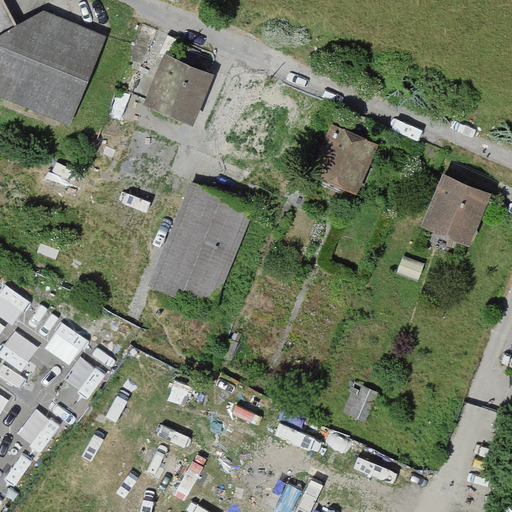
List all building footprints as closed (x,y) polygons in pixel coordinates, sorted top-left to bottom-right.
[(5,0),(0,0),(0,95),(71,124),(108,35),(46,9),(17,24),(5,0)] [(147,102),(197,124),(219,73),(169,51),(147,102)] [(252,87),(230,137),(278,158),(300,107),(252,87)] [(329,126),(316,179),(364,191),(378,138),(329,126)] [(425,225),(474,244),(495,189),(446,170),(425,225)] [(216,308),(254,209),(190,185),(152,283),(216,308)]
